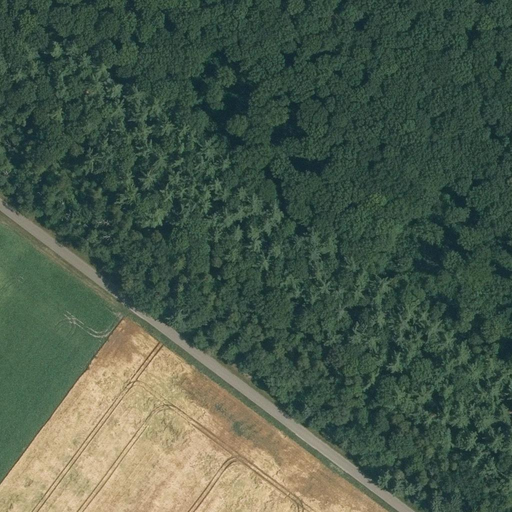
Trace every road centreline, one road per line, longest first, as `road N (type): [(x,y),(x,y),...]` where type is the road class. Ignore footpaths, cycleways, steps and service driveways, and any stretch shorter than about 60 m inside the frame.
road 1 (track): [(511,350),(89,25)]
road 2 (unclassified): [(406,511),(0,205)]
road 3 (track): [(393,0),(327,15),(219,7),(125,13),(0,54)]
